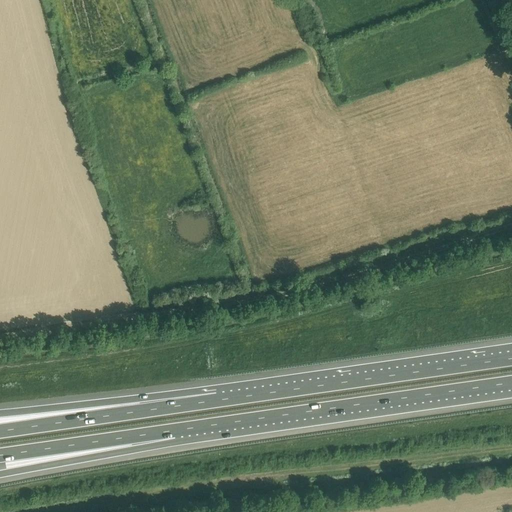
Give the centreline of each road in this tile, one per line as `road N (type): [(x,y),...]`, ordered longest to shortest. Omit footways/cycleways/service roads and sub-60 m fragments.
road 1 (track): [(0,335),(302,290),(511,225)]
road 2 (motorway): [(175,432),(511,382)]
road 3 (motorway): [(511,359),(218,400)]
road 4 (motorway): [(218,400),(0,431)]
road 5 (motorway): [(218,400),(0,412)]
road 6 (motorway): [(0,474),(175,432)]
road 7 (motorway): [(0,456),(175,432)]
